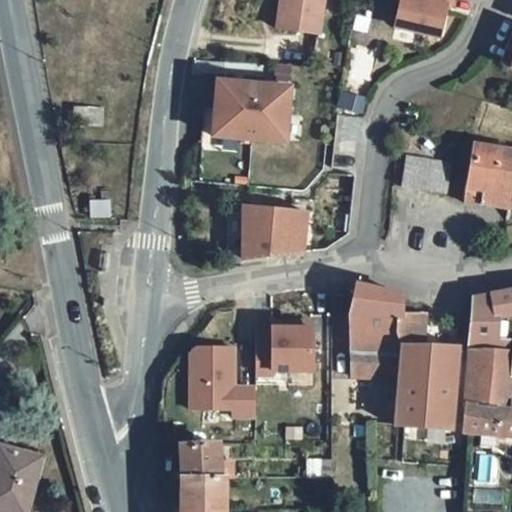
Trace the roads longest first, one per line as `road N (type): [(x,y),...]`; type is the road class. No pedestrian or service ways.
road 1 (tertiary): [(101,448),(8,0)]
road 2 (residential): [(491,0),(472,50),(410,89),(378,121),(358,266)]
road 3 (tertiary): [(146,312),(172,73),(192,0)]
road 4 (residential): [(358,266),(146,312)]
road 5 (residential): [(511,261),(389,272),(358,266)]
road 6 (tertiary): [(101,448),(131,422),(146,312)]
